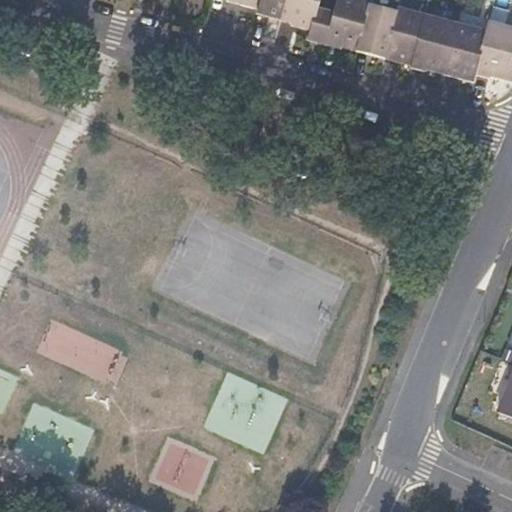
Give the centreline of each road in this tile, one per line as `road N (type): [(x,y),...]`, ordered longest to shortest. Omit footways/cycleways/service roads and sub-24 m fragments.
road 1 (residential): [(4,0),(511,139)]
road 2 (residential): [(400,450),(425,369),(506,192)]
road 3 (residential): [(511,500),(400,450)]
